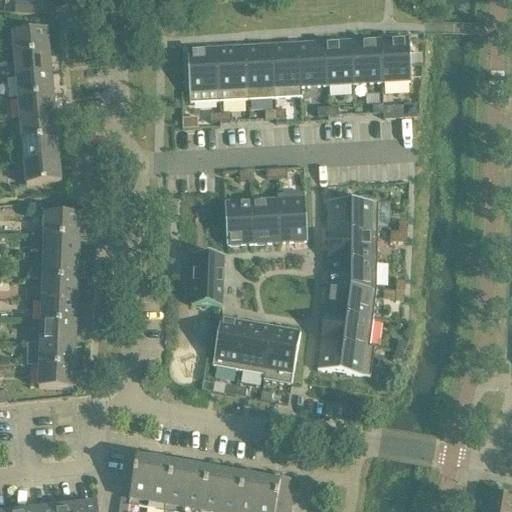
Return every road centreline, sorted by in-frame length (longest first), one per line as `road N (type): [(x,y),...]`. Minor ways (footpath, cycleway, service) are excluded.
road 1 (residential): [(128,405),(482,462),(504,453),(511,431)]
road 2 (residential): [(412,152),(140,166)]
road 3 (residential): [(128,405),(140,166)]
road 4 (residential): [(140,166),(123,140),(109,0)]
road 5 (residential): [(0,476),(86,464),(100,422),(128,405)]
